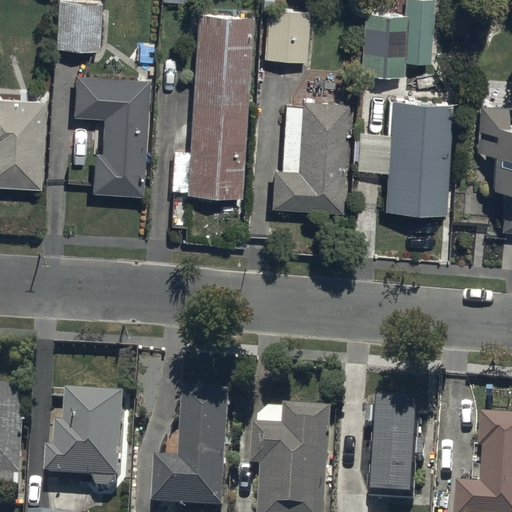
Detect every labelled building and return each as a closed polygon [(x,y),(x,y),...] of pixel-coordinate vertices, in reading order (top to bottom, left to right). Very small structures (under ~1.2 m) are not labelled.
[(98,0),(55,0),(53,44),(97,46),(98,0)] [(272,0),(261,0),(261,8),(266,8),(264,54),(304,56),(307,8),(272,6),(272,0)] [(403,0),(402,10),(360,8),(357,70),(402,72),(403,58),(428,59),(431,0),(403,0)] [(251,9),(196,5),(184,189),(238,192),(251,9)] [(142,188),(146,72),(73,69),(71,111),(85,111),(82,185),(142,188)] [(448,95),(387,91),(380,202),(441,206),(448,95)] [(39,94),(0,92),(0,179),(36,181),(39,94)] [(340,205),(344,95),(298,93),(295,162),(268,161),(266,202),(340,205)] [(484,222),(511,223),(511,107),(490,106),(484,222)] [(152,505),(220,509),(227,387),(179,385),(175,455),(154,453),(152,505)] [(0,487),(21,489),(27,389),(0,387),(0,487)] [(120,478),(124,394),(65,391),(64,424),(58,424),(56,448),(46,447),(44,474),(120,478)] [(366,492),(412,496),(420,397),(375,393),(366,492)] [(248,511),(321,511),(330,407),(257,401),(248,511)] [(452,511),(511,511),(511,410),(478,409),(474,478),(455,477),(452,511)]
